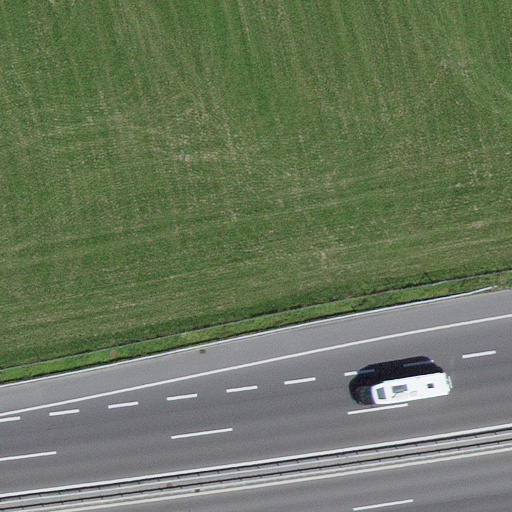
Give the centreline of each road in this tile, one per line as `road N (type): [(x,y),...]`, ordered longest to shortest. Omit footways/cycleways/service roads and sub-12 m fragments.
road 1 (motorway): [(511,388),(0,460)]
road 2 (motorway): [(333,511),(511,485)]
